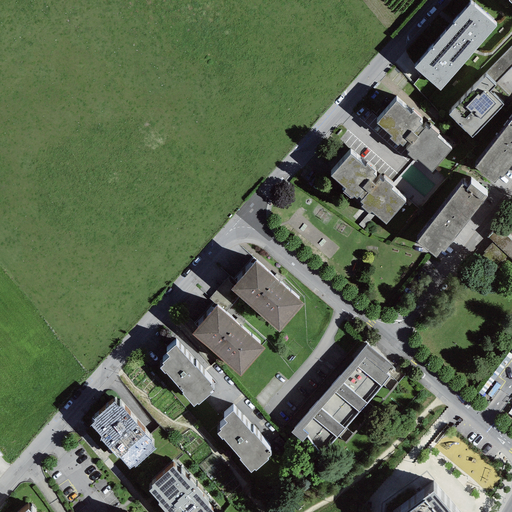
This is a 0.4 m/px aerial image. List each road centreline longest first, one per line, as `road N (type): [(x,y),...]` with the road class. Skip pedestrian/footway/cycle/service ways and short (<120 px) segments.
road 1 (residential): [(0,496),(249,224)]
road 2 (residential): [(249,224),(448,0)]
road 3 (residential): [(391,342),(511,191)]
road 4 (residential): [(391,342),(249,224)]
road 5 (unknown): [(108,377),(224,487)]
road 6 (residential): [(511,447),(391,342)]
road 7 (unknown): [(169,311),(272,431)]
